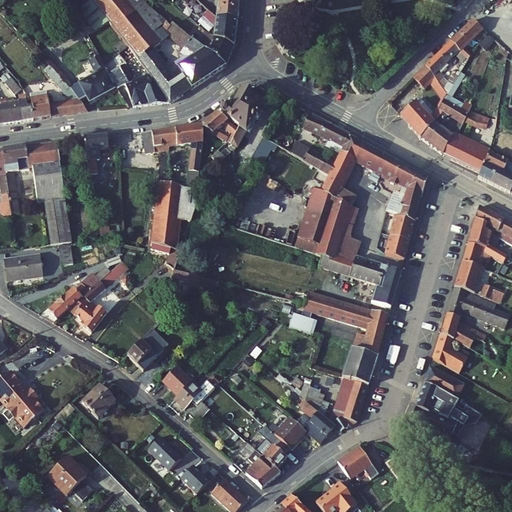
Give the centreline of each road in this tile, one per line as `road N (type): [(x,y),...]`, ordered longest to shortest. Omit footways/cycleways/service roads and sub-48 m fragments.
road 1 (residential): [(458,180),(392,407),(265,501)]
road 2 (residential): [(0,300),(116,374),(265,501)]
road 3 (secondary): [(0,138),(174,114),(251,73)]
road 4 (residential): [(358,124),(470,9)]
road 5 (secondary): [(358,124),(265,73),(251,73)]
